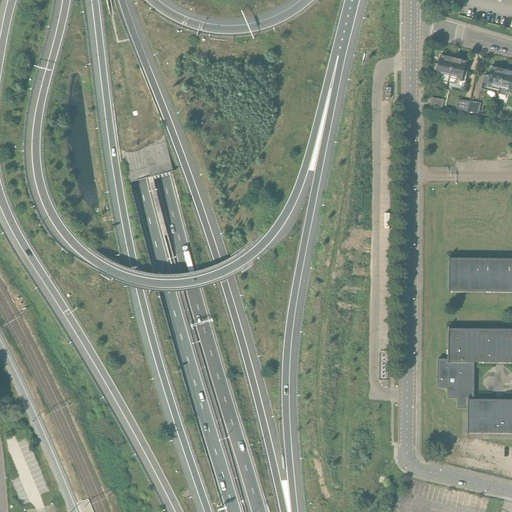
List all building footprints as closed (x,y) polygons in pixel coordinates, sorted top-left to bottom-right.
[(435,80),(448,83),(454,59),(440,56),(438,66),(435,65),(434,71),(437,72),(435,80)] [(448,83),(456,85),(457,81),(463,83),(463,82),(465,83),(467,73),(464,72),(467,62),(454,59),(448,83)] [(492,89),(499,90),(504,71),(491,67),(489,78),(484,76),(481,89),(492,92),(492,89)] [(499,90),(498,94),(506,96),(507,93),(511,94),(511,72),(504,71),(499,90)] [(382,101),(394,101),(394,83),(382,83),(382,101)] [(429,108),(442,110),(444,100),(431,98),(429,108)] [(470,102),(459,100),(456,112),(467,114),(470,102)] [(481,104),(470,102),(467,114),(479,115),(481,104)] [(511,433),(511,259),(450,258),(450,257),(449,257),(448,293),(450,293),(450,292),(511,292),(511,329),(449,329),(449,327),(448,327),(448,359),(438,359),(438,360),(437,388),(448,388),(447,398),(458,398),(457,408),(467,408),(467,433),(511,433)]
